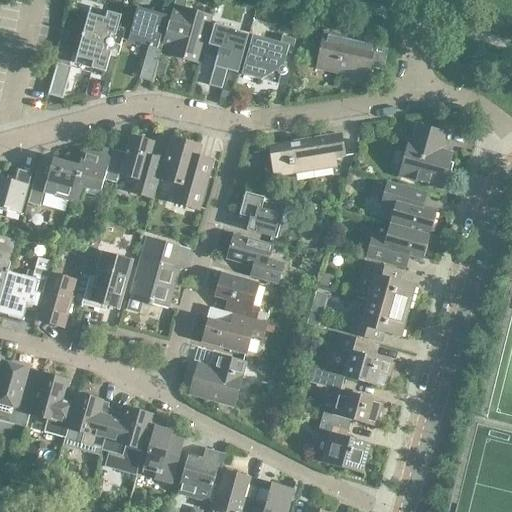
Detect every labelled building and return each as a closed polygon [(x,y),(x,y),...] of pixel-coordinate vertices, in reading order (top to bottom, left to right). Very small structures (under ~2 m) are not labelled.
[(171,50),(170,54),(197,62),(210,16),(183,9),(185,2),(178,0),(176,0),(163,48),(171,50)] [(140,78),(149,81),(152,82),(171,12),(162,9),(161,14),(137,7),(128,40),(149,46),(147,53),(140,78)] [(88,13),(76,57),(93,61),(91,68),(105,72),(111,51),(106,50),(107,47),(109,47),(111,47),(112,46),(113,44),(120,46),(125,29),(117,27),(121,15),(107,11),(105,18),(88,13)] [(219,48),(209,81),(208,85),(221,89),(226,70),(237,73),(248,34),(220,26),(224,13),(216,11),(210,34),(211,34),(208,45),(219,48)] [(58,42),(68,44),(71,31),(61,28),(58,42)] [(324,33),(317,67),(366,78),(369,67),(382,70),(388,42),(374,39),(373,44),(324,33)] [(278,85),(280,75),(282,75),(283,75),(284,74),(285,74),(286,72),(287,71),(287,69),(287,68),(286,66),(285,65),(283,65),(287,50),(292,51),(295,39),(282,35),(280,43),(252,35),(241,74),(278,85)] [(61,99),(70,67),(56,63),(47,95),(61,99)] [(166,66),(157,64),(155,73),(163,76),(166,66)] [(164,77),(161,86),(173,90),(176,81),(164,77)] [(409,141),(400,175),(401,176),(401,173),(416,178),(416,180),(442,187),(452,153),(438,149),(439,145),(441,145),(444,132),(417,124),(412,142),(409,141)] [(274,176),(275,176),(295,173),(296,173),(296,172),(304,171),(304,172),(305,171),(304,171),(313,170),(313,169),(321,168),(322,169),(336,167),(335,158),(345,156),(344,151),(344,150),(344,151),(342,139),(341,135),(270,146),(271,153),(273,164),(273,165),(275,175),(274,176)] [(130,136),(125,153),(119,174),(134,178),(130,192),(154,198),(165,160),(163,160),(163,161),(151,157),(155,143),(130,136)] [(173,138),(162,174),(161,179),(179,184),(174,202),(198,209),(212,160),(196,156),(199,146),(173,138)] [(79,166),(69,201),(81,204),(85,188),(101,193),(105,179),(116,183),(119,174),(125,153),(113,149),(110,157),(84,150),(79,166)] [(37,171),(28,203),(40,206),(44,193),(69,201),(79,166),(53,158),(49,175),(37,171)] [(0,207),(4,209),(3,211),(7,212),(8,210),(20,214),(32,173),(19,169),(15,181),(0,177),(0,207)] [(388,181),(388,182),(385,192),(383,192),(379,194),(378,197),(378,200),(380,203),(381,205),(395,209),(392,221),(430,232),(436,209),(423,205),(427,192),(388,181)] [(239,214),(250,217),(247,229),(276,238),(286,203),(246,192),(239,214)] [(342,208),(349,210),(351,203),(344,201),(342,208)] [(373,233),(366,258),(405,269),(409,255),(422,259),(430,232),(392,221),(387,237),(373,233)] [(0,234),(0,300),(8,272),(17,239),(0,234)] [(234,234),(227,258),(254,266),(251,276),(277,284),(284,262),(269,258),(273,245),(234,234)] [(147,236),(141,257),(130,299),(131,299),(128,311),(141,315),(145,301),(149,302),(149,304),(152,305),(153,303),(169,308),(180,268),(170,265),(176,244),(147,236)] [(97,254),(100,242),(87,239),(84,250),(97,254)] [(174,262),(182,267),(192,250),(184,245),(174,262)] [(338,250),(328,247),(324,260),(334,263),(338,250)] [(84,300),(83,304),(99,309),(101,303),(119,308),(132,261),(103,253),(96,278),(90,276),(83,299),(84,300)] [(0,313),(24,320),(28,306),(38,309),(42,295),(49,273),(50,272),(53,262),(38,258),(32,279),(8,272),(0,300),(0,313)] [(373,282),(368,300),(407,312),(415,286),(398,281),(401,272),(368,262),(363,279),(373,282)] [(42,295),(38,309),(36,319),(64,327),(72,296),(83,299),(90,276),(79,273),(76,281),(49,273),(42,295)] [(229,301),(225,311),(225,312),(233,314),(234,313),(256,319),(259,308),(253,306),(259,283),(222,273),(215,297),(229,301)] [(322,274),(319,285),(328,288),(332,276),(322,274)] [(407,312),(368,300),(363,318),(353,315),(348,332),(381,341),(384,331),(400,336),(407,312)] [(311,308),(307,322),(317,325),(321,311),(311,308)] [(234,313),(233,314),(234,314),(231,325),(209,319),(203,342),(246,354),(251,335),(263,338),(267,322),(256,319),(234,313)] [(135,326),(134,329),(145,332),(146,329),(144,325),(139,324),(135,326)] [(371,343),(339,334),(335,348),(350,352),(343,376),(344,376),(386,388),(393,363),(376,358),(367,355),(371,343)] [(199,364),(191,393),(234,405),(242,376),(241,376),(245,363),(220,355),(216,369),(199,364)] [(4,363),(0,375),(0,402),(18,408),(16,415),(29,418),(38,386),(26,384),(30,370),(4,363)] [(337,397),(332,415),(351,420),(375,426),(382,401),(340,389),(344,376),(343,376),(306,366),(302,380),(327,387),(325,394),(337,397)] [(290,384),(293,372),(281,369),(278,381),(290,384)] [(42,373),(41,379),(31,415),(48,419),(44,432),(66,438),(75,403),(63,399),(69,381),(42,373)] [(75,403),(68,432),(70,432),(67,445),(80,449),(81,444),(103,450),(112,417),(100,414),(103,401),(77,393),(75,403)] [(112,417),(103,450),(123,456),(126,445),(143,450),(145,443),(152,419),(153,415),(127,407),(123,420),(112,417)] [(319,430),(330,433),(322,462),(362,474),(370,444),(344,436),(345,431),(348,432),(351,420),(332,415),(323,412),(319,430)] [(155,479),(172,484),(184,440),(163,434),(166,422),(152,419),(145,443),(150,445),(142,473),(156,477),(155,479)] [(218,485),(226,455),(212,451),(209,461),(188,455),(178,494),(208,502),(214,484),(218,485)] [(225,472),(215,510),(210,509),(209,511),(252,511),(253,508),(254,505),(242,501),(248,478),(225,472)] [(253,508),(252,511),(289,511),(295,490),(272,484),(264,511),(253,508)]
